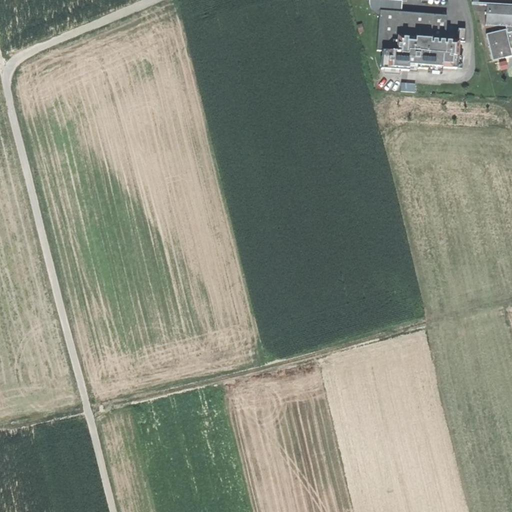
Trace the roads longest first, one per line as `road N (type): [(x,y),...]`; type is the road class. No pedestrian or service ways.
road 1 (track): [(121,511),(4,76),(25,53),(152,0)]
road 2 (track): [(0,426),(96,411),(511,299)]
